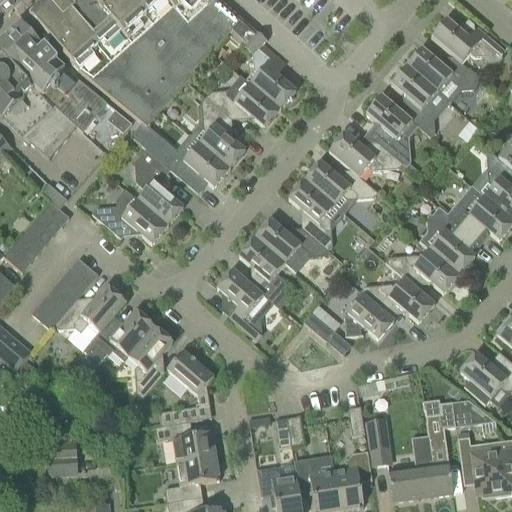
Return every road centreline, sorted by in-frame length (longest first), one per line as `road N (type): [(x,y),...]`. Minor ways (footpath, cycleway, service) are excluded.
road 1 (residential): [(241,355),(176,296),(329,114),(333,88)]
road 2 (residential): [(511,279),(452,347),(300,383),(279,380),(241,355)]
road 3 (residential): [(252,511),(233,384),(241,355)]
road 4 (residential): [(233,0),(333,88)]
